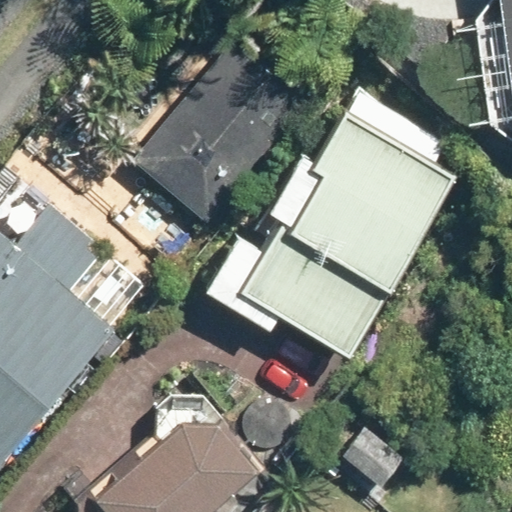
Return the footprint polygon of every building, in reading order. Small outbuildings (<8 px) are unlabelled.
[(511,0),(492,0),(511,152),(511,0)] [(238,37),(131,159),(202,221),(309,99),(238,37)] [(448,177),(430,166),(443,143),(350,85),(303,159),(290,152),(254,210),(270,221),(252,250),(229,233),(193,291),(259,330),(268,316),(339,357),(448,177)] [(97,250),(43,206),(10,246),(0,236),(0,457),(109,330),(63,291),(97,250)] [(82,490),(69,500),(68,511),(200,511),(249,472),(210,424),(170,422),(86,494),(82,490)] [(359,427),(337,454),(376,485),(398,459),(359,427)] [(390,487),(369,511),(395,511),(406,499),(390,487)]
